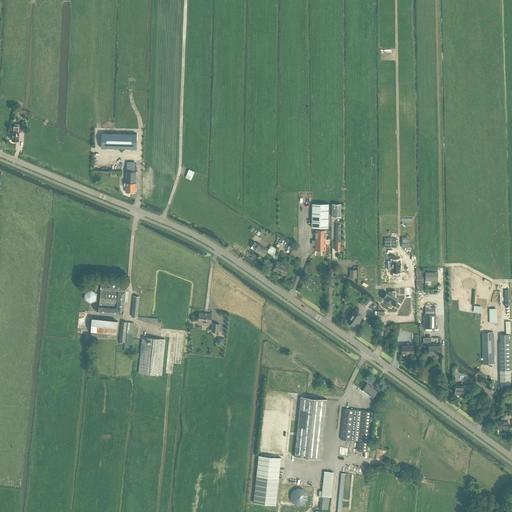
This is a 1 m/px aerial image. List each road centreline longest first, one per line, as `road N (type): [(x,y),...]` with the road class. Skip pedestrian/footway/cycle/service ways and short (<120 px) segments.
road 1 (tertiary): [(511,456),(213,245),(0,154)]
road 2 (track): [(412,318),(410,263),(399,250),(395,0)]
road 3 (track): [(162,220),(179,165),(185,0)]
